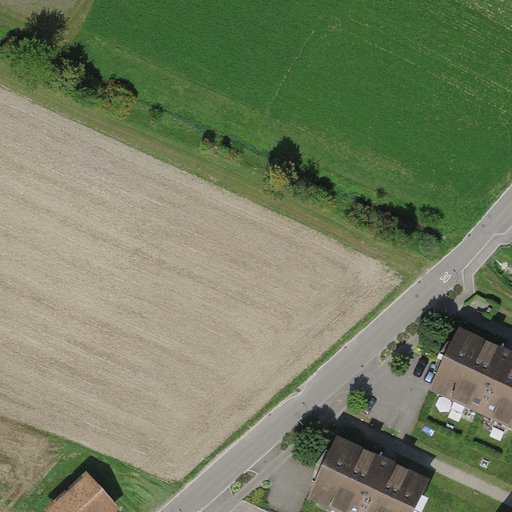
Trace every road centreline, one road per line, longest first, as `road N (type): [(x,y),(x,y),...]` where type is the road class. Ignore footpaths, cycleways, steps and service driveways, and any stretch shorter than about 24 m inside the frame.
road 1 (track): [(0,18),(486,237)]
road 2 (residential): [(511,207),(452,273),(181,511)]
